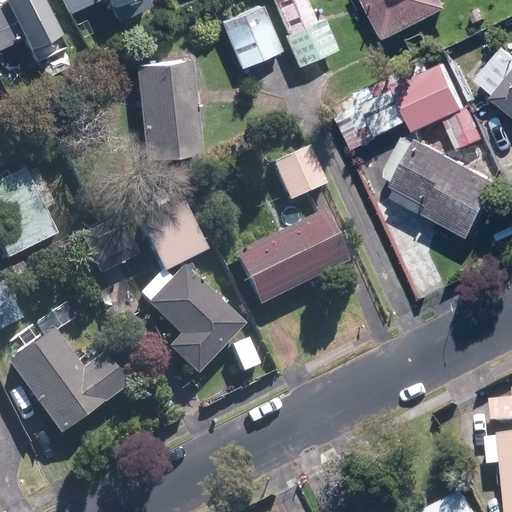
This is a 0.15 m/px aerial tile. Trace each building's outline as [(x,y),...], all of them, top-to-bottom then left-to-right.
[(60,30),(45,0),(5,0),(0,2),(0,46),(24,35),(29,45),(60,30)] [(116,0),(65,0),(71,10),(91,0),(111,0),(112,2),(116,0)] [(276,0),(289,31),(284,33),(297,65),(339,47),(325,12),(316,16),(309,0),(276,0)] [(367,0),(386,37),(452,3),(450,0),(367,0)] [(222,26),(240,66),(281,47),(263,7),(222,26)] [(511,56),(500,48),(475,78),(492,92),(490,95),(511,112),(511,56)] [(193,56),(135,62),(145,154),(203,148),(193,56)] [(418,130),(469,107),(447,61),(397,84),(418,130)] [(379,133),(412,118),(398,87),(365,103),(379,133)] [(473,106),(451,115),(465,147),(487,137),(473,106)] [(505,181),(421,136),(396,182),(400,185),(395,194),(474,237),(505,181)] [(309,145),(272,162),(289,200),(326,184),(309,145)] [(0,209),(9,227),(0,231),(0,244),(7,258),(58,232),(25,167),(0,179),(0,209)] [(136,217),(162,271),(206,250),(180,196),(136,217)] [(319,208),(232,253),(259,305),(346,260),(319,208)] [(80,235),(99,273),(139,253),(119,215),(80,235)] [(183,266),(147,303),(179,334),(167,346),(196,375),(245,325),(183,266)] [(4,281),(0,283),(0,329),(22,319),(4,281)] [(7,361),(60,434),(127,385),(103,352),(82,367),(53,327),(7,361)] [(249,337),(231,344),(241,371),(259,364),(249,337)] [(511,397),(495,400),(498,422),(511,420),(511,397)] [(511,511),(511,433),(504,434),(504,436),(490,438),(493,464),(506,463),(511,511)] [(477,511),(468,493),(429,511),(477,511)]
